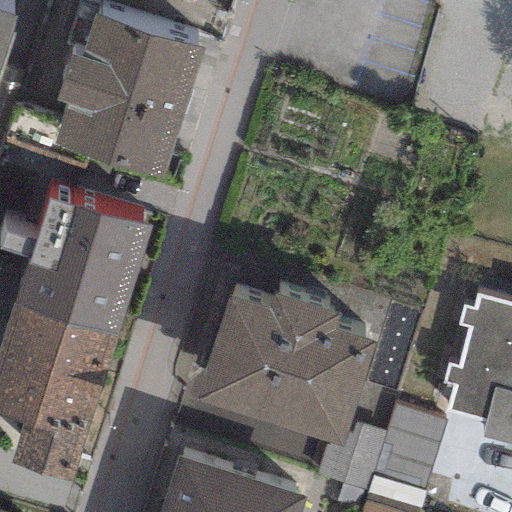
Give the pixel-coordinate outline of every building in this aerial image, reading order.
[(0,65),(14,20),(0,15),(0,65)] [(55,101),(65,105),(53,145),(161,178),(200,48),(92,16),(80,60),(69,57),(55,101)] [(14,179),(3,220),(26,226),(37,186),(14,179)] [(13,304),(115,336),(149,229),(46,196),(13,304)] [(340,449),(373,345),(333,333),(338,317),(272,296),(268,310),(225,296),(191,401),(340,449)] [(511,305),(475,296),(472,308),(462,306),(457,323),(467,326),(456,368),(446,365),(442,381),(451,384),(444,410),(482,420),(478,434),(511,442),(511,305)] [(0,412),(22,419),(9,464),(71,482),(115,336),(13,304),(0,342),(0,412)] [(390,405),(364,491),(416,507),(443,421),(390,405)] [(158,511),(299,511),(304,499),(176,458),(158,511)] [(416,507),(364,491),(357,511),(428,511),(429,511),(416,507)]
